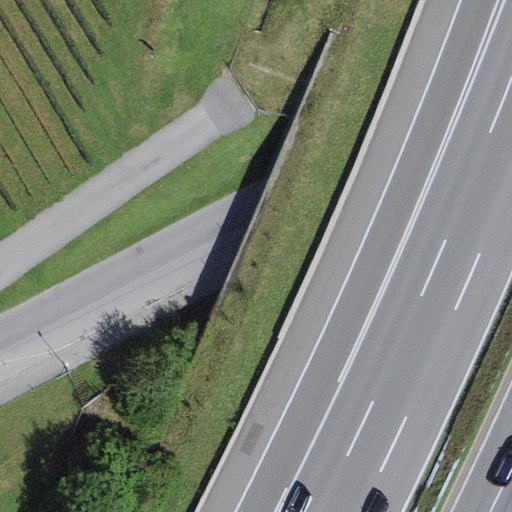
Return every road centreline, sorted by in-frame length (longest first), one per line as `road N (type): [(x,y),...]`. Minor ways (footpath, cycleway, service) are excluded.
road 1 (residential): [(0,367),(240,234),(511,101)]
road 2 (motorway): [(511,122),(337,511)]
